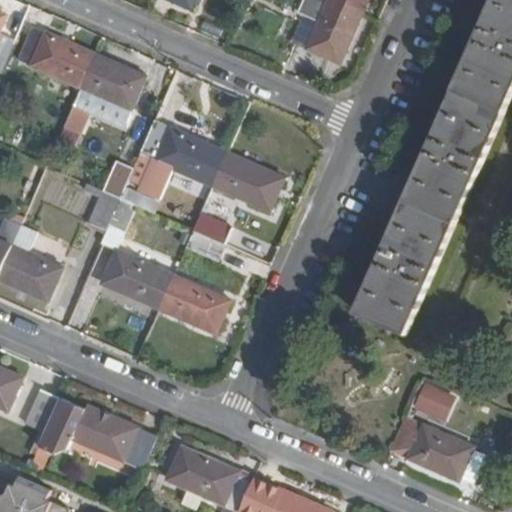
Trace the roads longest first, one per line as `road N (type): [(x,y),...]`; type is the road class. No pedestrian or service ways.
road 1 (residential): [(230,424),(361,121)]
road 2 (residential): [(79,0),(361,121)]
road 3 (residential): [(0,322),(230,424)]
road 4 (residential): [(230,424),(433,511)]
road 5 (residential): [(361,121),(416,0)]
